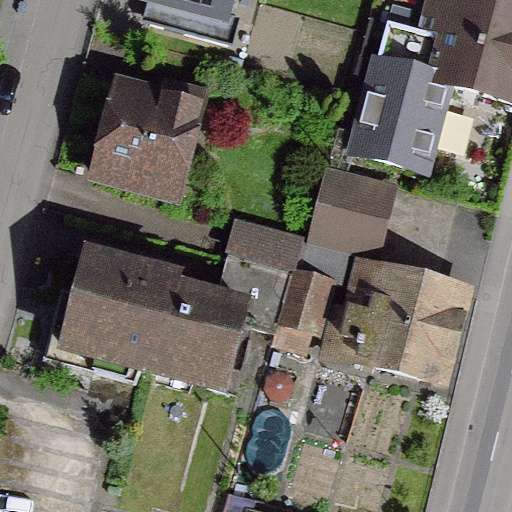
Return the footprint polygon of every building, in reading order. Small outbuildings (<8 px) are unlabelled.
[(140,0),(151,3),(145,27),(223,48),(229,21),(219,19),(223,0),(140,0)] [(450,0),(438,47),(384,33),(350,159),(418,177),(441,89),(511,107),(511,101),(511,14),(457,0),(450,0)] [(170,202),(194,113),(115,92),(91,181),(170,202)] [(344,249),(369,256),(384,195),(325,180),(310,241),(344,249)] [(288,275),(297,246),(236,229),(226,264),(228,264),(286,280),(288,275)] [(269,337),(286,280),(228,264),(214,319),(167,307),(173,281),(145,274),(143,278),(82,263),(72,302),(59,298),(42,363),(84,373),(91,363),(220,396),(237,328),(269,337)] [(286,280),(269,337),(269,343),(302,352),(306,337),(310,338),(324,286),(288,275),(286,280)] [(437,387),(460,299),(377,277),(366,321),(346,315),(342,331),(328,327),(320,357),(437,387)]
